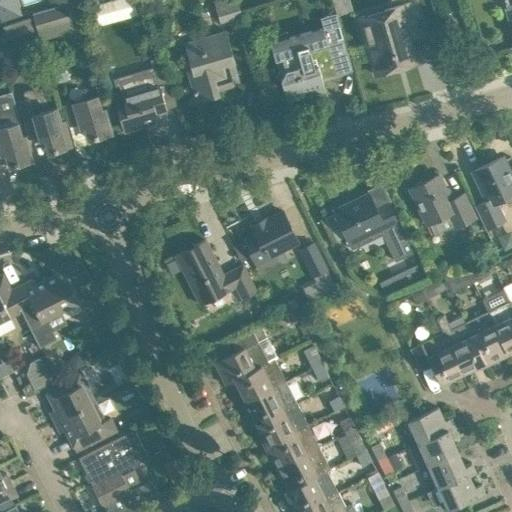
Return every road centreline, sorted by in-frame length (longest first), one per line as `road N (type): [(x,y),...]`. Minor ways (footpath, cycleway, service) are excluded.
road 1 (residential): [(116,204),(511,95)]
road 2 (residential): [(217,485),(145,351),(116,204)]
